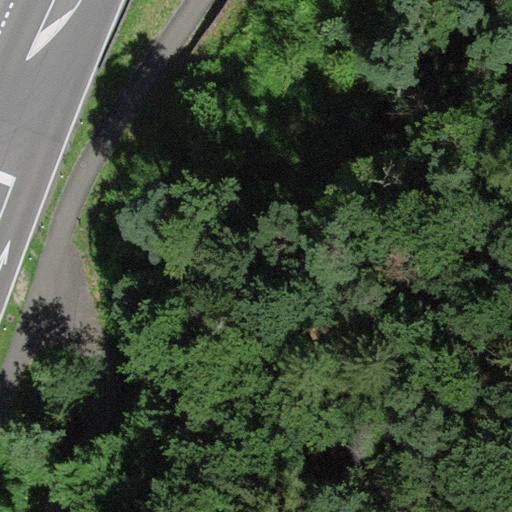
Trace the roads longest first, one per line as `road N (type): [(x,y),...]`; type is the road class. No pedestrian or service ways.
road 1 (track): [(80,180),(0,425)]
road 2 (track): [(53,511),(96,399),(93,367),(40,313)]
road 3 (track): [(204,0),(80,180)]
road 4 (primary): [(70,0),(11,126)]
